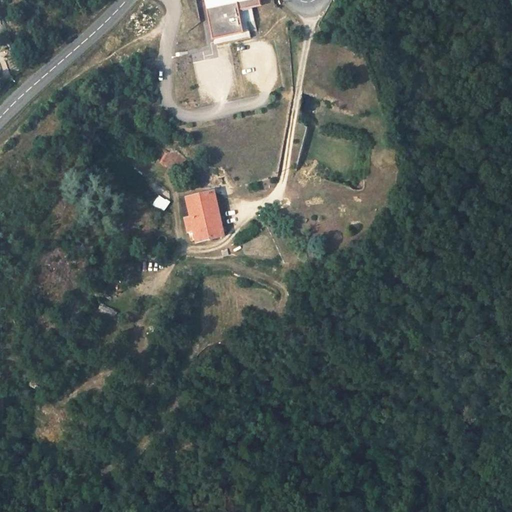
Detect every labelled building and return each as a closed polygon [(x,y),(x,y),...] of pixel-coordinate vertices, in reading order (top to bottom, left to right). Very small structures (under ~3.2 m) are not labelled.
[(205,0),(207,7),(213,38),(244,32),(239,9),(260,6),(259,0),(205,0)] [(172,152),(166,148),(159,161),(165,165),(172,152)] [(187,160),(172,152),(165,165),(180,173),(187,160)] [(187,198),(192,218),(195,231),(198,243),(224,237),(215,192),(187,198)] [(170,204),(158,196),(151,207),(162,215),(170,204)] [(187,198),(181,200),(186,220),(192,218),(187,198)] [(192,218),(186,220),(188,232),(195,231),(192,218)] [(228,250),(222,251),(223,258),(230,256),(230,255),(228,250)]
